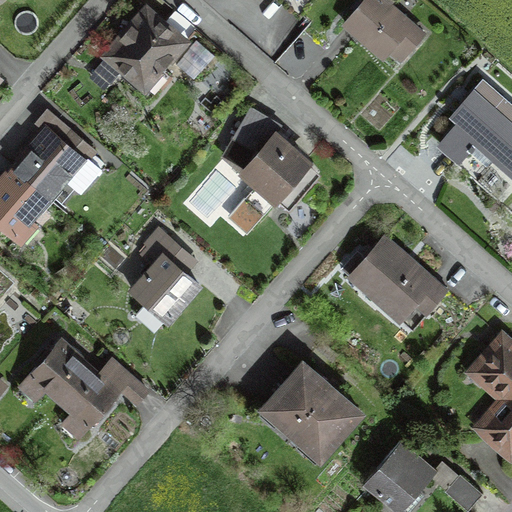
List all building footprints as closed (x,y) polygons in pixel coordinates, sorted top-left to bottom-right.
[(415,26),(385,0),(366,0),(347,20),(387,57),(415,26)] [(146,12),(107,56),(139,85),(178,41),(146,12)] [(511,101),(487,80),(455,117),(461,122),(443,143),(463,160),(479,142),(511,170),(511,101)] [(319,159),(283,127),(249,108),(224,151),(283,201),(286,198),(295,207),(325,173),(315,164),(319,159)] [(48,125),(9,166),(46,199),(84,157),(48,125)] [(0,231),(9,240),(46,199),(9,166),(0,176),(0,231)] [(253,219),(244,196),(229,211),(246,227),(253,219)] [(425,312),(447,288),(386,234),(351,274),(402,318),(415,303),(425,312)] [(207,282),(168,249),(136,287),(175,320),(207,282)] [(0,296),(12,283),(0,272),(0,296)] [(511,344),(503,337),(474,369),(505,398),(479,425),(511,454),(511,453),(511,344)] [(51,389),(60,396),(92,360),(80,350),(67,363),(54,351),(23,387),(40,402),(51,389)] [(104,371),(92,360),(60,396),(76,411),(65,423),(87,442),(118,407),(116,404),(126,393),(141,406),(155,391),(116,356),(104,371)] [(361,412),(303,361),(264,406),(322,456),(361,412)] [(435,471),(400,439),(365,478),(400,509),(435,471)]
